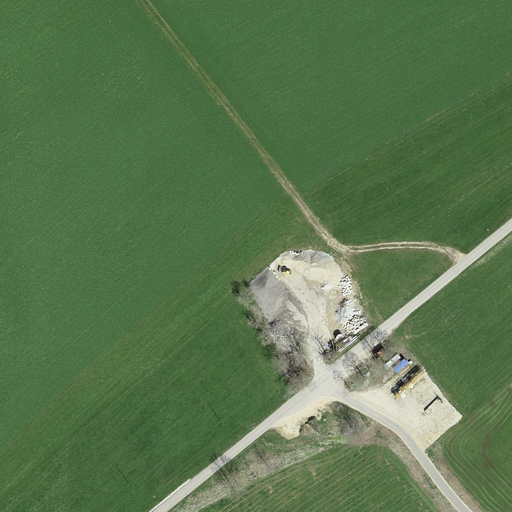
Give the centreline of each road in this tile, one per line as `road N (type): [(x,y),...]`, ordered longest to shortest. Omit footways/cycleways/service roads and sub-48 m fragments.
road 1 (unclassified): [(511,227),(319,383)]
road 2 (unclassified): [(319,383),(161,511)]
road 3 (unclassified): [(466,511),(391,424),(319,383)]
